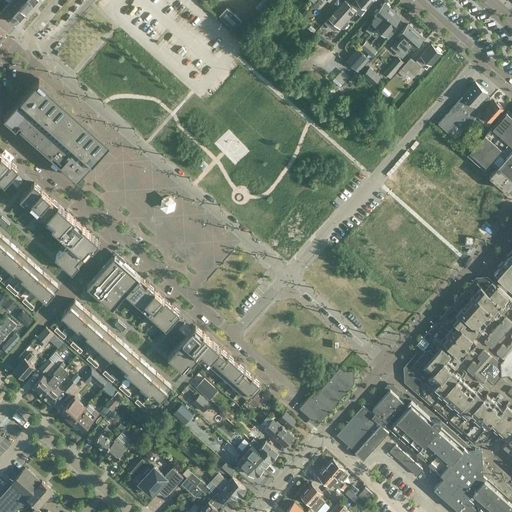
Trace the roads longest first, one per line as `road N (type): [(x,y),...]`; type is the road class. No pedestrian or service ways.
road 1 (residential): [(289,275),(40,55)]
road 2 (residential): [(0,126),(233,335)]
road 3 (residential): [(289,275),(482,56)]
road 4 (residential): [(0,396),(129,511)]
road 5 (residential): [(384,359),(289,275)]
